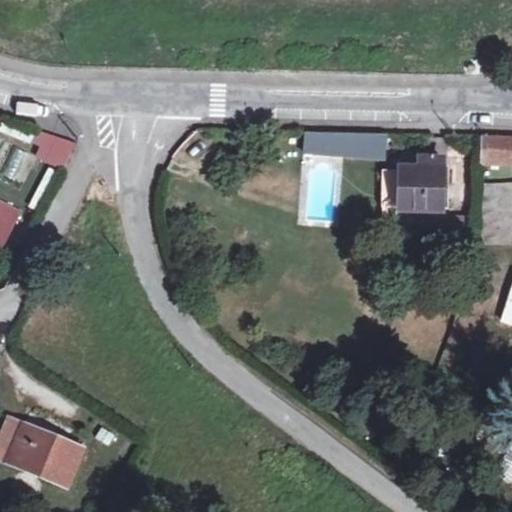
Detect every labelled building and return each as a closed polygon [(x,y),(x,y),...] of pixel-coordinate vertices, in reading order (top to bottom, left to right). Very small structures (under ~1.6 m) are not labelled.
[(41,133),(32,160),(67,171),(76,144),(41,133)] [(333,138),(333,151),(357,151),(357,138),(333,138)] [(511,143),(480,142),(478,172),(511,172),(511,143)] [(440,164),(420,162),(419,172),(398,172),(396,213),(437,215),(440,164)] [(0,245),(1,245),(19,212),(0,202),(0,245)] [(499,323),(511,326),(511,276),(511,277),(499,323)] [(24,431),(8,470),(62,489),(78,451),(24,431)]
